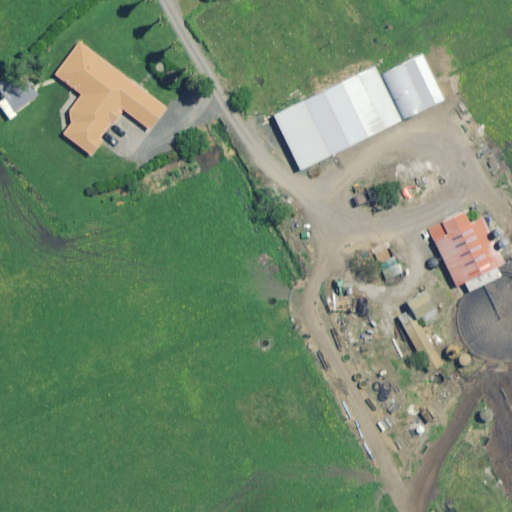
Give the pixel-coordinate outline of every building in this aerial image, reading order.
[(168,107),(80,42),(56,75),(83,95),(67,118),(73,122),(64,134),(92,155),(102,141),(99,139),(122,108),(151,130),(168,107)] [(401,121),(445,99),(423,53),(379,75),(374,66),(303,101),(274,115),(300,170),(330,155),(401,121)] [(161,56),(152,67),(173,84),(182,73),(161,56)] [(468,224),(462,213),(429,231),(458,287),(466,282),(471,291),(501,276),(496,266),(504,262),(481,217),(468,224)] [(401,275),(395,260),(381,265),(386,281),(401,275)] [(435,309),(425,291),(407,301),(417,319),(435,309)] [(414,324),(407,312),(398,318),(431,372),(443,364),(418,322),(414,324)] [(471,354),(459,354),(459,366),(471,365),(471,354)]
